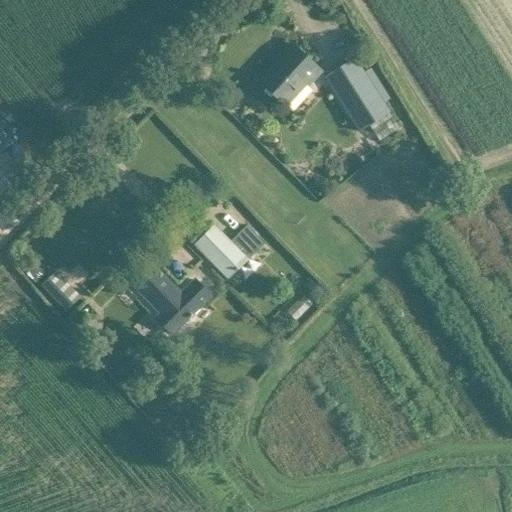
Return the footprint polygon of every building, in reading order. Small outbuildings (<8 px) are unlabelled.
[(321,72),(291,44),(278,58),(281,61),(276,67),(275,65),(259,83),(285,107),(306,84),(308,85),(321,72)] [(370,69),(364,73),(355,59),(325,78),(336,95),(360,133),(389,114),(383,105),(390,100),(370,69)] [(247,225),(231,241),(214,225),(194,245),(228,280),(264,243),(247,225)] [(210,297),(195,281),(180,294),(150,263),(130,283),(161,314),(156,319),(172,335),(210,297)] [(42,287),(61,309),(73,298),(54,276),(42,287)] [(313,281),(306,287),(316,297),(323,290),(313,281)] [(84,320),(84,337),(101,338),(101,324),(97,324),(97,320),(84,320)]
